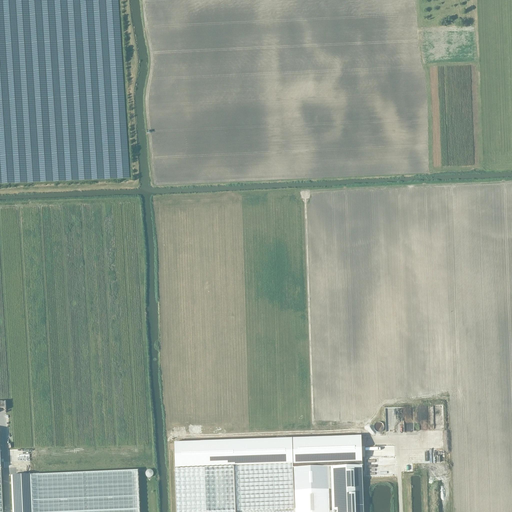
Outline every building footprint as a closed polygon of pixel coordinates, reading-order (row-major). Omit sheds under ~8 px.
[(292,464),(292,468),(362,466),(362,457),(365,457),(365,447),(361,447),(361,436),(174,442),(175,468),(233,466),(234,466),(292,464)] [(294,511),(293,491),(292,468),(292,464),(234,466),(235,511),(294,511)] [(235,511),(233,466),(175,468),(174,468),(176,511),(235,511)] [(363,511),(362,466),(292,468),(294,511),(363,511)] [(32,475),(11,476),(12,511),(139,511),(138,471),(85,473),(32,475)]
